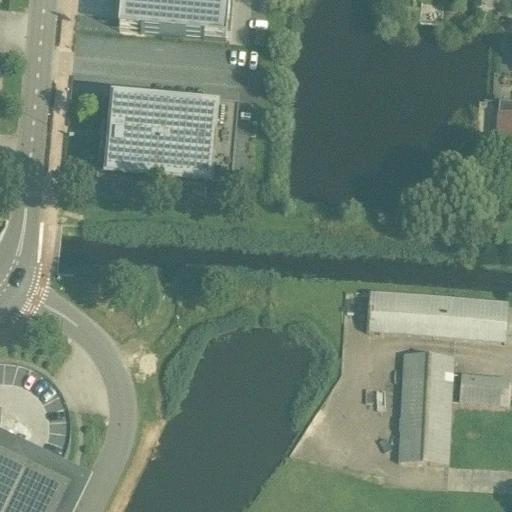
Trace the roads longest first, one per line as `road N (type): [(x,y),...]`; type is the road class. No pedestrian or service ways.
road 1 (unclassified): [(7,282),(90,339),(114,380),(119,434),(93,511)]
road 2 (tertiary): [(42,0),(24,218)]
